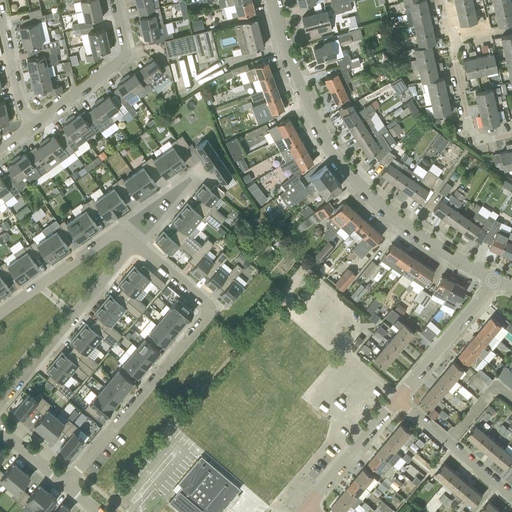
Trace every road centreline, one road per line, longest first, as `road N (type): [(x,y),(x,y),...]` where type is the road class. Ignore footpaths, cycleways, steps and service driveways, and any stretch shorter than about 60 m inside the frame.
road 1 (residential): [(496,283),(420,239),(360,190),(304,102),(274,0)]
road 2 (residential): [(66,484),(212,308),(136,246)]
road 3 (residential): [(136,246),(0,403)]
road 4 (residential): [(136,246),(194,173),(117,228)]
road 5 (residential): [(113,0),(125,55),(28,130)]
road 6 (residential): [(441,0),(457,40),(465,122),(486,139),(511,134)]
road 7 (residential): [(398,399),(496,283)]
road 8 (residential): [(398,399),(511,495)]
road 9 (residential): [(117,228),(0,313)]
road 10 (residential): [(306,505),(398,399)]
